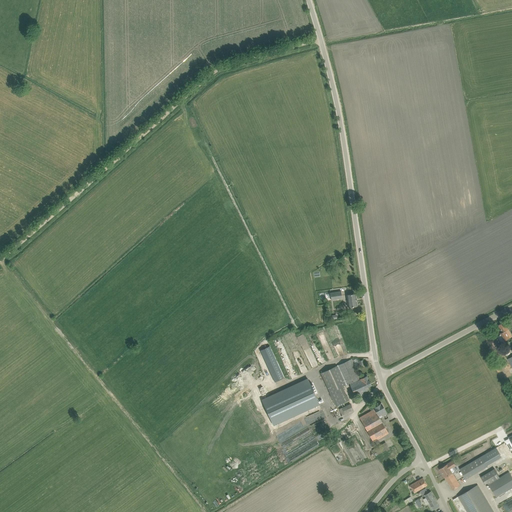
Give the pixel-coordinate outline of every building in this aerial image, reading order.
[(342,298),(341,291),(330,293),(331,300),(342,298)] [(357,306),(355,294),(347,295),(348,307),(357,306)] [(493,339),(496,344),(499,342),(500,343),(510,338),(506,331),(508,330),(507,326),(504,322),(499,325),(502,332),(500,334),(501,335),(493,339)] [(349,384),(360,379),(351,359),(346,361),(321,374),(336,406),(348,400),(342,387),(349,384)] [(367,376),(360,379),(349,384),(355,397),(362,393),(366,392),(368,391),(366,388),(372,386),(369,379),(367,376)] [(308,379),(262,400),(273,425),(319,404),(319,403),(320,402),(321,402),(322,402),(322,401),(323,401),(322,400),(321,399),(320,400),(320,401),(318,401),(308,379)] [(381,403),(377,405),(372,408),(373,410),(360,418),(373,442),(384,436),(388,433),(380,418),(387,413),(381,403)] [(350,404),(339,409),(342,415),(345,414),(353,410),(350,404)] [(481,456),(461,469),(466,479),(487,466),(487,465),(481,456)] [(453,460),(447,464),(450,469),(456,465),(453,460)] [(440,469),(445,477),(452,472),(450,469),(447,464),(440,469)] [(481,477),(485,484),(498,476),(494,469),(481,477)] [(452,472),(445,477),(453,490),(460,485),(452,472)] [(511,476),(509,472),(489,484),(496,497),(511,486),(511,476)] [(410,485),(413,490),(414,493),(423,488),(427,485),(423,478),(410,485)] [(493,511),(477,485),(461,495),(456,498),(453,499),(460,511),(493,511)] [(431,491),(426,494),(425,495),(433,510),(435,509),(439,506),(431,491)] [(413,501),(411,497),(404,500),(407,505),(413,501)]
